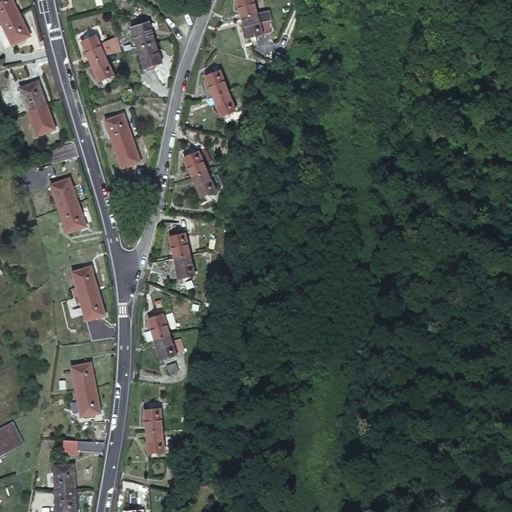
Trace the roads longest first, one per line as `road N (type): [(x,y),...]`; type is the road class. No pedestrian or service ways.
road 1 (residential): [(116,274),(146,231),(179,70),(205,0)]
road 2 (residential): [(47,0),(116,274)]
road 3 (residential): [(116,274),(120,374),(101,511)]
